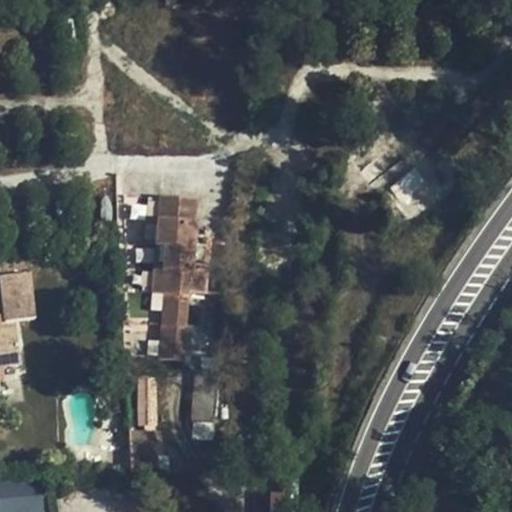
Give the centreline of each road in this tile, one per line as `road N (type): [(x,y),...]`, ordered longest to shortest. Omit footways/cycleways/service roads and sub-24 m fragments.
road 1 (primary): [(511,200),(403,367),(343,511)]
road 2 (primary): [(379,511),(411,424),(511,262)]
